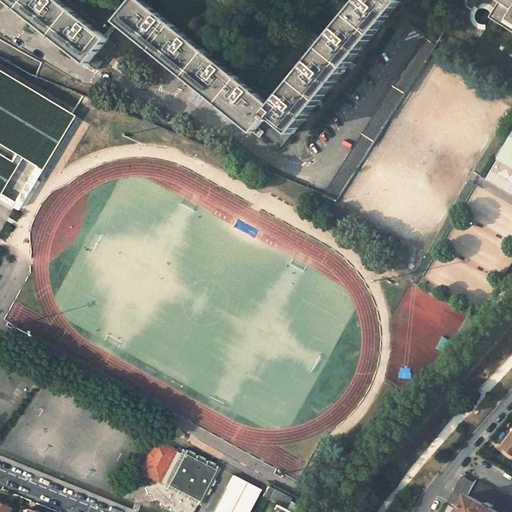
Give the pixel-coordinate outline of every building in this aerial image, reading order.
[(116,45),(58,0),(5,0),(88,65),(89,64),(96,70),(116,45)] [(140,0),(134,0),(116,22),(251,132),(267,113),(272,107),(140,0)] [(396,0),(360,0),(272,107),(267,113),(292,134),(293,134),(400,3),(396,0)] [(511,0),(498,0),(489,15),(492,17),(493,15),(504,21),(502,23),(503,24),(505,22),(511,26),(511,0)] [(504,21),(493,15),(492,17),(502,23),(504,21)] [(336,201),(435,46),(424,38),(323,195),(336,201)] [(124,69),(115,62),(112,67),(121,74),(124,69)] [(70,114),(0,71),(0,185),(1,184),(18,156),(32,164),(38,168),(70,114)] [(280,148),(292,134),(267,113),(251,132),(259,138),(263,135),(280,148)] [(511,133),(481,184),(511,202),(511,133)] [(242,153),(230,143),(226,147),(238,157),(242,153)] [(0,194),(0,200),(13,209),(21,197),(38,168),(32,164),(15,193),(11,200),(0,194)] [(511,291),(511,281),(501,294),(506,298),(511,291)] [(493,312),(506,298),(501,294),(488,307),(493,312)] [(511,435),(502,449),(511,456),(511,435)] [(178,455),(154,442),(139,471),(157,481),(156,483),(144,486),(140,492),(143,494),(146,494),(148,500),(150,500),(156,503),(155,507),(159,509),(163,506),(166,508),(166,511),(171,511),(172,511),(173,511),(174,511),(176,511),(177,511),(189,511),(194,505),(197,507),(203,497),(207,497),(209,492),(207,489),(209,485),(213,486),(216,482),(213,478),(217,470),(213,467),(213,463),(208,460),(204,463),(202,462),(203,457),(198,455),(194,458),(193,457),(193,452),(188,449),(185,453),(181,450),(178,455)] [(246,511),(258,488),(232,475),(213,511),(246,511)] [(448,502),(460,509),(467,494),(470,496),(476,484),(463,476),(448,502)] [(511,511),(511,499),(478,480),(476,484),(470,496),(498,511),(511,511)] [(263,498),(265,499),(278,506),(279,505),(293,511),(296,511),(300,507),(290,502),(292,499),(268,488),(263,498)] [(498,511),(470,496),(467,494),(460,509),(458,511),(498,511)]
